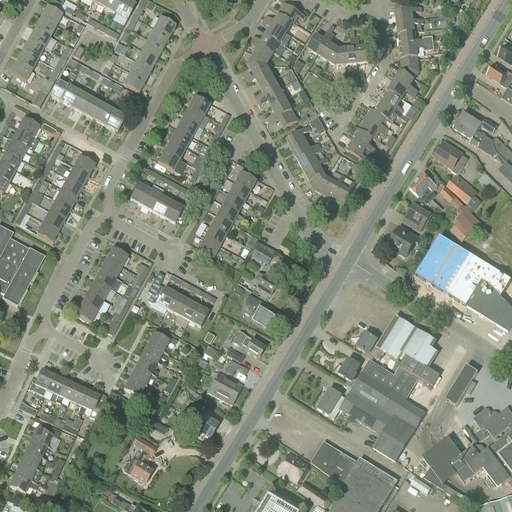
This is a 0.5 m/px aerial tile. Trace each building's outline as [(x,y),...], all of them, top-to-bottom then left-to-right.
[(56,10),(58,4),(51,0),(48,6),(56,10)] [(104,10),(109,0),(95,0),(93,4),(104,10)] [(115,16),(124,0),(123,0),(109,0),(104,10),(115,16)] [(124,0),(115,16),(127,22),(135,6),(124,0)] [(141,0),(131,19),(137,22),(143,10),(145,11),(145,10),(148,6),(149,3),(143,0),(141,0)] [(298,20),(304,23),(306,20),(284,6),(277,16),(278,17),(292,26),(293,27),(298,20)] [(71,18),(74,12),(66,8),(63,14),(71,18)] [(40,20),(56,28),(62,17),(46,9),(40,20)] [(413,24),(412,16),(421,15),(421,10),(395,13),(396,26),(413,24)] [(82,24),(85,18),(78,14),(75,20),(82,24)] [(264,22),(286,36),(292,26),(278,17),(274,24),(266,19),(264,22)] [(93,30),(96,24),(85,18),(82,24),(93,30)] [(131,33),(137,22),(131,19),(125,30),(131,33)] [(49,39),(56,28),(40,20),(34,31),(49,39)] [(154,31),(169,40),(175,29),(160,20),(154,31)] [(280,46),(286,36),(264,22),(262,26),(270,31),(265,37),(280,46)] [(397,37),(414,36),(413,28),(422,27),(422,23),(413,24),(396,26),(397,37)] [(80,36),(84,29),(75,24),(71,31),(80,36)] [(104,36),(107,30),(96,24),(93,30),(104,36)] [(107,30),(104,36),(115,42),(118,36),(107,30)] [(124,44),(131,33),(125,30),(119,42),(124,44)] [(43,50),(49,39),(34,31),(28,42),(43,50)] [(163,51),(169,40),(154,31),(147,42),(163,51)] [(318,57),(331,36),(328,34),(323,41),(315,37),(307,50),(318,57)] [(328,64),(336,50),(330,46),(335,38),(331,36),(318,57),(328,64)] [(398,49),(433,46),(432,39),(422,40),(422,43),(415,44),(414,36),(397,37),(398,49)] [(273,57),(280,46),(265,37),(261,44),(254,39),(251,43),(273,57)] [(74,48),(78,40),(72,38),(68,45),(74,48)] [(345,67),(357,66),(354,40),(350,41),(351,51),(343,51),(345,67)] [(354,40),(357,66),(369,65),(367,49),(359,49),(358,40),(354,40)] [(37,61),(43,50),(28,42),(22,53),(37,61)] [(157,62),(163,51),(147,42),(141,54),(157,62)] [(253,58),(267,67),(273,57),(251,43),(249,46),(257,51),(253,58)] [(119,55),(123,48),(117,45),(113,53),(119,55)] [(400,61),(416,59),(416,52),(423,51),(423,53),(434,52),(433,46),(398,49),(400,61)] [(511,52),(505,48),(502,53),(500,53),(499,56),(499,58),(511,66),(511,52)] [(60,60),(65,63),(71,52),(66,49),(60,60)] [(79,61),(84,52),(78,49),(72,58),(79,61)] [(345,67),(343,51),(339,52),(336,50),(328,64),(335,68),(345,67)] [(246,52),(242,58),(249,63),(253,57),(246,52)] [(31,72),(37,61),(22,53),(16,64),(31,72)] [(151,73),(157,62),(141,54),(135,65),(151,73)] [(107,63),(112,66),(116,59),(111,56),(107,63)] [(266,68),(267,67),(253,58),(247,67),(251,75),(243,80),(245,84),(268,71),(266,68)] [(399,74),(413,83),(418,75),(416,59),(400,61),(401,70),(399,74)] [(59,74),(65,63),(60,60),(54,71),(59,74)] [(74,71),(77,66),(70,61),(67,67),(72,70),(74,71)] [(107,78),(112,66),(107,63),(101,75),(107,78)] [(25,84),(31,72),(16,64),(10,76),(25,84)] [(145,84),(151,73),(135,65),(129,76),(145,84)] [(89,79),(92,74),(81,67),(78,73),(89,79)] [(506,75),(494,67),(487,78),(500,86),(499,86),(506,91),(500,100),(511,107),(511,92),(508,90),(511,83),(511,76),(507,73),(506,75)] [(53,85),(59,74),(54,71),(48,81),(53,85)] [(259,90),(274,82),(268,71),(245,84),(248,87),(256,83),(259,90)] [(100,85),(103,80),(92,74),(89,79),(100,85)] [(409,89),(413,83),(399,74),(393,84),(415,98),(417,94),(409,89)] [(138,96),(145,84),(129,76),(123,87),(138,96)] [(53,85),(48,81),(47,82),(43,80),(37,91),(43,94),(40,98),(45,100),(47,96),(53,85)] [(111,91),(114,86),(103,80),(100,85),(98,89),(105,93),(108,89),(111,91)] [(257,105),(280,92),(274,82),(259,90),(263,97),(255,101),(257,105)] [(61,104),(70,89),(58,83),(50,98),(61,104)] [(413,101),(415,98),(393,84),(386,94),(401,103),(405,96),(413,101)] [(114,86),(111,91),(119,95),(122,90),(114,86)] [(72,111),(81,95),(70,89),(61,104),(72,111)] [(134,104),(137,98),(125,92),(122,98),(134,104)] [(271,111),(286,103),(280,92),(257,105),(259,109),(267,104),(271,111)] [(397,109),(401,103),(386,94),(380,104),(402,118),(404,114),(397,109)] [(83,117),(92,101),(81,95),(72,111),(83,117)] [(187,110),(203,119),(209,108),(193,99),(187,110)] [(94,123),(103,107),(92,101),(83,117),(94,123)] [(269,126),(291,113),(286,103),(271,111),(275,118),(267,122),(269,126)] [(400,121),(402,118),(380,104),(374,114),(387,122),(388,123),(392,116),(400,121)] [(105,129),(113,113),(103,107),(94,123),(105,129)] [(411,122),(417,112),(411,108),(405,118),(411,122)] [(4,126),(8,128),(14,116),(23,121),(26,116),(14,109),(11,114),(4,126)] [(197,130),(203,119),(187,110),(181,121),(197,130)] [(374,114),(371,112),(364,122),(386,136),(388,133),(383,129),(387,122),(374,114)] [(113,113),(105,129),(116,135),(125,119),(113,113)] [(291,113),(269,126),(271,130),(279,125),(283,132),(297,124),(291,113)] [(460,121),(478,133),(481,128),(492,135),(497,128),(485,120),(482,123),(465,113),(460,121)] [(219,128),(222,130),(229,118),(225,116),(219,128)] [(309,124),(312,129),(321,125),(318,119),(309,124)] [(17,132),(33,141),(39,130),(23,121),(17,132)] [(191,141),(197,130),(181,121),(175,133),(191,141)] [(477,134),(478,133),(460,121),(454,130),(472,140),(469,145),(477,150),(481,144),(488,149),(492,143),(477,134)] [(381,137),(384,139),(386,136),(364,122),(358,132),(374,142),(374,143),(376,144),(381,137)] [(0,137),(2,139),(8,128),(4,126),(0,133),(0,137)] [(50,137),(52,132),(44,128),(42,133),(50,137)] [(216,141),(222,130),(219,128),(213,139),(216,141)] [(291,153),(306,145),(302,138),(310,133),(308,130),(285,142),(291,153)] [(27,152),(33,141),(17,132),(11,144),(27,152)] [(52,150),(60,135),(55,132),(53,136),(55,137),(53,140),(54,140),(49,149),(52,150)] [(370,149),(374,143),(374,142),(358,132),(352,142),(368,152),(368,153),(374,157),(376,153),(370,149)] [(185,152),(191,141),(175,133),(169,144),(185,152)] [(389,151),(396,141),(391,138),(388,142),(384,148),(389,151)] [(210,152),(216,141),(213,139),(207,150),(210,152)] [(510,169),(511,167),(511,155),(496,139),(492,143),(496,154),(499,157),(510,169)] [(364,160),(368,153),(368,152),(352,142),(345,153),(367,167),(370,163),(364,160)] [(21,163),(27,152),(11,144),(5,155),(21,163)] [(179,163),(185,152),(169,144),(163,155),(179,163)] [(297,163),(320,151),(318,147),(310,152),(306,145),(291,153),(297,163)] [(459,176),(468,161),(444,146),(435,160),(459,176)] [(51,160),(55,162),(62,149),(58,147),(51,160)] [(204,163),(210,152),(207,150),(201,161),(204,163)] [(317,166),(317,165),(314,159),(322,154),(320,151),(297,163),(303,174),(317,166)] [(0,166),(15,174),(21,163),(5,155),(0,164),(0,166)] [(173,175),(179,163),(163,155),(157,166),(173,175)] [(49,173),(55,162),(51,160),(45,171),(49,173)] [(73,172),(89,180),(95,169),(79,160),(73,172)] [(198,174),(204,163),(201,161),(195,172),(198,174)] [(309,184),(324,176),(320,169),(328,165),(325,161),(317,165),(317,166),(303,174),(309,184)] [(221,179),(225,182),(234,165),(230,163),(221,179)] [(0,180),(9,185),(15,174),(0,166),(0,180)] [(65,179),(69,171),(60,166),(56,173),(65,179)] [(43,184),(49,173),(45,171),(39,182),(43,184)] [(156,181),(158,177),(146,171),(144,175),(156,181)] [(83,191),(89,180),(73,172),(67,183),(83,191)] [(192,185),(198,174),(195,172),(189,183),(192,185)] [(427,180),(435,188),(441,182),(433,174),(427,180)] [(234,186),(249,195),(255,183),(240,175),(234,186)] [(322,198),(330,182),(326,180),(324,176),(309,184),(314,193),(322,198)] [(435,188),(427,180),(423,176),(409,191),(418,200),(428,190),(432,194),(436,189),(435,188)] [(167,187),(169,183),(158,177),(156,181),(167,187)] [(341,188),(345,180),(342,178),(338,184),(331,180),(330,182),(322,198),(332,203),(341,188)] [(221,187),(225,182),(221,179),(215,191),(221,194),(222,194),(225,190),(221,187)] [(0,195),(3,197),(9,185),(0,180),(0,195)] [(460,199),(466,192),(453,180),(446,188),(460,199)] [(37,195),(43,184),(39,182),(33,193),(37,195)] [(77,202),(83,191),(67,183),(61,194),(77,202)] [(178,193),(180,189),(169,183),(167,187),(178,193)] [(341,188),(332,203),(343,209),(356,186),(352,184),(348,192),(341,188)] [(243,206),(249,195),(234,186),(228,197),(243,206)] [(141,209),(149,193),(138,187),(129,203),(141,209)] [(180,189),(178,193),(193,201),(195,198),(191,195),(180,189)] [(449,206),(455,200),(445,189),(440,195),(449,206)] [(220,196),(221,194),(215,191),(209,201),(212,204),(218,194),(220,196)] [(466,192),(460,199),(468,206),(465,209),(472,215),(481,204),(466,192)] [(31,206),(37,195),(33,193),(27,204),(31,206)] [(152,215),(160,199),(149,193),(141,209),(152,215)] [(71,213),(77,202),(61,194),(55,205),(71,213)] [(247,202),(254,206),(252,209),(260,213),(265,203),(251,196),(247,202)] [(237,217),(243,206),(228,197),(222,208),(237,217)] [(163,220),(171,205),(160,199),(152,215),(163,220)] [(206,214),(212,204),(209,201),(203,212),(206,214)] [(25,217),(31,206),(27,204),(21,215),(25,217)] [(65,224),(71,213),(55,205),(49,216),(65,224)] [(171,205),(163,220),(174,227),(183,211),(171,205)] [(461,244),(481,225),(462,206),(456,213),(460,217),(456,221),(458,224),(450,233),(461,244)] [(420,234),(430,217),(413,207),(403,224),(420,234)] [(231,228),(237,217),(222,208),(216,219),(231,228)] [(200,225),(206,214),(203,212),(196,223),(200,225)] [(19,227),(25,217),(21,215),(15,225),(19,227)] [(59,235),(65,224),(49,216),(43,227),(59,235)] [(225,239),(231,228),(216,219),(210,231),(225,239)] [(194,237),(200,225),(196,223),(190,234),(194,237)] [(53,247),(59,235),(43,227),(37,238),(53,247)] [(17,309),(43,260),(10,241),(12,237),(0,229),(0,295),(4,297),(2,301),(17,309)] [(219,250),(225,239),(210,231),(204,242),(219,250)] [(421,241),(407,232),(403,238),(396,234),(389,246),(407,257),(414,245),(418,247),(421,241)] [(188,247),(194,237),(190,234),(185,245),(188,247)] [(251,253),(257,241),(251,238),(245,250),(251,253)] [(213,261),(219,250),(204,242),(197,253),(213,261)] [(105,263),(121,271),(127,260),(112,251),(105,263)] [(269,263),(273,257),(265,252),(261,258),(269,263)] [(115,282),(121,271),(105,263),(99,274),(115,282)] [(132,277),(142,283),(149,271),(148,270),(150,267),(143,263),(141,266),(140,266),(135,273),(138,274),(135,278),(133,276),(132,277)] [(263,279),(258,276),(254,283),(259,286),(256,291),(269,300),(277,288),(276,287),(281,279),(270,271),(264,280),(263,279)] [(109,293),(115,282),(99,274),(93,285),(109,293)] [(136,294),(142,283),(132,277),(126,288),(127,288),(127,289),(136,294)] [(180,287),(182,284),(170,277),(168,281),(180,287)] [(511,310),(489,287),(483,283),(421,279),(467,309),(508,334),(511,326),(511,310)] [(191,293),(193,290),(182,284),(180,287),(191,293)] [(103,304),(109,293),(93,285),(87,296),(103,304)] [(167,313),(175,297),(152,285),(147,295),(151,297),(147,304),(151,305),(156,306),(155,307),(167,313)] [(130,305),(136,294),(127,289),(125,292),(126,295),(123,300),(122,299),(122,300),(130,305)] [(202,299),(204,296),(193,290),(191,293),(202,299)] [(97,315),(103,304),(87,296),(81,307),(97,315)] [(204,296),(202,299),(213,305),(215,302),(204,296)] [(178,319),(186,303),(175,297),(167,313),(178,319)] [(249,297),(244,305),(249,309),(248,311),(247,312),(254,316),(251,322),(266,331),(274,320),(268,316),(271,311),(249,297)] [(124,316),(130,305),(122,300),(116,311),(124,316)] [(189,325),(197,309),(186,303),(178,319),(189,325)] [(91,327),(97,315),(81,307),(75,318),(91,327)] [(197,309),(189,325),(200,331),(209,315),(197,309)] [(118,327),(124,316),(116,311),(115,313),(114,313),(111,317),(113,318),(111,322),(110,323),(118,327)] [(399,369),(420,335),(396,320),(379,347),(370,363),(371,363),(372,363),(374,358),(380,362),(385,355),(398,363),(399,361),(402,363),(399,368),(399,369)] [(111,338),(118,327),(110,323),(104,334),(111,338)] [(204,342),(210,345),(214,337),(208,334),(204,342)] [(264,351),(251,343),(238,334),(231,345),(239,350),(241,347),(247,350),(244,354),(257,362),(264,351)] [(370,363),(379,347),(375,344),(376,342),(365,335),(356,349),(364,354),(361,357),(369,362),(370,363)] [(399,369),(419,381),(433,389),(440,378),(428,371),(437,355),(430,351),(435,344),(420,335),(399,369)] [(147,348),(167,358),(170,352),(166,350),(168,345),(153,337),(147,348)] [(165,363),(167,358),(147,348),(141,359),(156,367),(160,360),(165,363)] [(240,366),(244,359),(228,350),(224,356),(240,366)] [(154,372),(156,367),(141,359),(135,370),(150,378),(151,377),(155,379),(158,374),(154,372)] [(181,366),(186,369),(190,362),(185,359),(181,366)] [(354,386),(356,382),(354,381),(356,376),(355,375),(359,368),(348,361),(339,377),(354,386)] [(371,363),(370,363),(369,362),(357,382),(356,382),(354,386),(355,387),(352,391),(416,431),(426,415),(405,403),(419,381),(399,369),(399,368),(393,377),(372,363),(371,363)] [(237,367),(231,363),(225,374),(231,377),(234,372),(237,367)] [(183,375),(186,369),(181,366),(178,372),(183,375)] [(465,407),(477,388),(472,385),(478,374),(467,367),(446,402),(457,409),(460,404),(465,407)] [(144,389),(150,378),(135,370),(129,381),(144,389)] [(45,397),(54,377),(42,371),(35,387),(32,386),(29,392),(44,399),(44,397),(45,397)] [(236,401),(242,389),(218,376),(214,374),(211,375),(209,378),(215,382),(215,383),(227,389),(226,392),(227,393),(226,395),(228,396),(236,401)] [(55,404),(66,382),(54,377),(45,397),(50,400),(49,403),(54,405),(55,404)] [(167,387),(172,389),(175,382),(170,380),(167,387)] [(139,399),(144,389),(129,381),(123,392),(131,397),(129,401),(144,409),(146,403),(139,399)] [(69,403),(77,387),(66,382),(55,404),(60,407),(63,400),(69,403)] [(232,408),(236,401),(228,396),(226,395),(227,393),(226,392),(227,389),(215,383),(212,388),(207,385),(203,386),(201,389),(203,392),(232,408)] [(80,411),(88,393),(77,387),(69,403),(75,406),(74,408),(79,410),(80,411)] [(168,396),(172,389),(167,387),(163,393),(168,396)] [(198,401),(200,398),(194,395),(197,391),(189,387),(185,394),(198,401)] [(346,402),(346,401),(330,391),(317,412),(334,422),(340,412),(346,402)] [(396,464),(416,431),(352,391),(346,401),(346,402),(340,412),(381,438),(373,451),(396,464)] [(80,411),(79,410),(77,417),(78,418),(80,419),(82,418),(83,418),(84,416),(95,421),(102,408),(96,406),(100,398),(88,393),(80,411)] [(162,407),(166,400),(161,398),(157,404),(162,407)] [(199,414),(203,407),(191,399),(186,406),(199,414)] [(35,419),(37,413),(25,407),(23,413),(35,419)] [(486,412),(473,422),(480,431),(484,428),(487,432),(493,441),(509,429),(511,426),(511,416),(507,410),(497,418),(496,416),(493,416),(491,417),(488,413),(486,412)] [(46,424),(49,419),(42,415),(39,420),(46,424)] [(209,441),(217,427),(198,415),(191,427),(197,431),(196,433),(209,441)] [(174,427),(178,420),(172,416),(168,423),(174,427)] [(49,419),(46,424),(53,427),(55,422),(49,419)] [(69,434),(72,429),(65,426),(59,423),(57,428),(63,431),(69,434)] [(164,437),(167,431),(153,423),(149,430),(164,437)] [(448,439),(436,449),(457,476),(464,485),(482,471),(498,490),(507,483),(510,487),(511,485),(511,426),(509,429),(511,433),(485,452),(482,448),(478,447),(475,447),(473,448),(472,448),(471,449),(460,457),(453,447),(448,439)] [(31,443),(46,449),(51,438),(57,441),(60,435),(47,429),(45,435),(36,431),(31,443)] [(314,459),(325,441),(311,432),(307,438),(302,435),(294,447),(301,451),(299,453),(307,458),(308,455),(314,459)] [(143,468),(155,449),(136,439),(132,447),(142,453),(136,463),(132,460),(129,465),(128,464),(126,464),(121,472),(122,473),(144,487),(152,473),(143,468)] [(50,451),(46,449),(31,443),(25,454),(41,461),(44,455),(47,457),(50,451)] [(380,511),(395,488),(323,444),(310,465),(344,490),(330,511),(380,511)] [(38,467),(41,461),(25,454),(20,466),(41,475),(43,470),(38,467)] [(288,458),(278,474),(297,486),(298,485),(299,485),(304,477),(303,477),(307,469),(288,458)] [(41,475),(20,466),(15,477),(35,486),(40,475),(41,475)] [(429,470),(424,466),(417,477),(461,504),(464,499),(447,488),(450,482),(429,469),(429,470)] [(57,482),(62,470),(57,468),(54,475),(51,480),(57,482)] [(35,486),(15,477),(10,489),(26,496),(28,490),(35,493),(38,487),(35,486)] [(60,483),(57,482),(51,480),(50,484),(48,483),(45,490),(55,495),(60,483)] [(427,496),(431,490),(415,480),(411,486),(427,496)] [(324,511),(330,502),(303,484),(297,493),(324,511)] [(48,510),(55,495),(45,490),(41,499),(46,501),(43,508),(48,510)] [(305,511),(268,490),(254,511),(305,511)] [(129,507),(110,495),(107,501),(123,511),(139,511),(137,510),(130,506),(129,507)] [(511,511),(511,499),(496,504),(478,510),(478,511),(511,511)]
